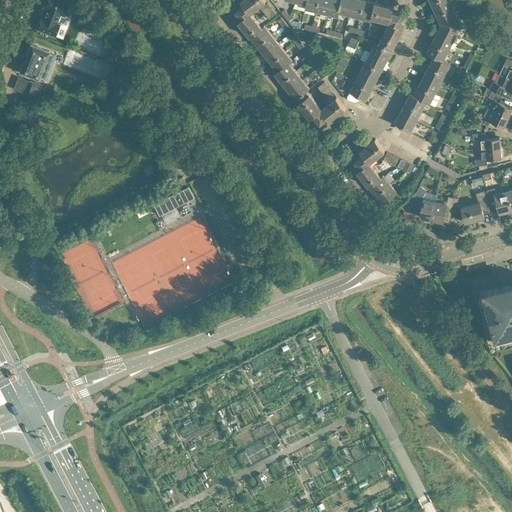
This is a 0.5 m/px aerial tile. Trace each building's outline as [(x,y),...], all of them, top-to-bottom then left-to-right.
[(41,16),(36,28),(54,35),(59,23),(57,23),(61,14),(63,14),(68,0),(66,0),(42,0),(43,2),(43,4),(42,6),(45,8),(42,17),(41,16)] [(251,13),(266,1),(265,0),(242,0),(241,1),(244,5),(236,11),(242,18),(238,21),(250,36),(262,27),(251,13)] [(316,11),(318,0),(307,0),(306,4),(305,8),(316,11)] [(327,13),(330,0),(318,0),(316,11),(327,13)] [(339,12),(341,0),(330,0),(327,13),(338,16),(339,12)] [(349,15),(353,0),(341,0),(339,12),(349,15)] [(360,17),(364,0),(353,0),(349,15),(360,17)] [(371,17),(375,3),(364,0),(360,17),(371,20),(372,17),(371,17)] [(453,7),(449,0),(440,0),(432,4),(437,14),(453,7)] [(276,13),(267,3),(261,8),(269,19),(276,13)] [(394,7),(375,3),(371,17),(372,17),(390,22),(381,39),(394,46),(404,28),(399,26),(403,19),(401,14),(393,12),(394,7)] [(458,17),(453,7),(437,14),(441,25),(458,17)] [(286,18),(289,15),(284,9),(281,12),(286,18)] [(294,22),(289,15),(286,18),(291,24),(294,22)] [(286,23),(281,17),(278,20),(283,26),(286,23)] [(461,25),(458,17),(441,25),(437,32),(453,41),(461,25)] [(371,22),(367,35),(376,38),(379,24),(371,22)] [(291,29),(286,23),(283,26),(287,32),(291,29)] [(257,45),(271,34),(264,25),(262,27),(250,36),(257,45)] [(448,50),(453,41),(437,32),(432,42),(448,50)] [(278,42),(271,34),(257,45),(264,54),(278,42)] [(299,40),(295,34),(291,36),(296,43),(299,40)] [(304,46),(299,40),(296,43),(301,49),(304,46)] [(285,51),(278,42),(264,54),(271,62),(285,51)] [(376,42),(371,52),(387,60),(392,50),(376,42)] [(443,60),(448,50),(432,42),(427,52),(434,56),(443,60)] [(30,43),(19,71),(38,79),(39,77),(46,80),(56,55),(49,52),(49,51),(30,43)] [(106,62),(117,67),(123,50),(113,46),(106,62)] [(387,60),(371,52),(365,49),(360,58),(366,61),(366,62),(382,70),(387,60)] [(292,60),(285,51),(271,62),(278,70),(278,71),(289,62),(292,60)] [(313,57),(308,51),(304,53),(309,60),(313,57)] [(450,63),(443,60),(434,56),(429,65),(445,73),(450,63)] [(318,63),(313,57),(309,60),(314,66),(318,63)] [(511,60),(507,58),(504,64),(500,73),(511,79),(511,60)] [(281,82),(296,71),(289,62),(278,71),(278,70),(274,73),(281,82)] [(382,70),(366,62),(360,71),(376,80),(382,70)] [(440,84),(445,73),(429,65),(424,75),(440,84)] [(112,83),(118,68),(114,67),(108,81),(112,83)] [(327,74),(322,68),(318,70),(323,77),(327,74)] [(288,90),(303,79),(296,71),(281,82),(288,90)] [(360,71),(355,81),(371,90),(376,80),(360,71)] [(494,81),(490,88),(493,89),(504,95),(511,98),(511,79),(500,73),(496,82),(494,81)] [(440,84),(424,75),(419,85),(435,93),(440,84)] [(371,90),(355,81),(350,78),(345,88),(350,91),(366,100),(371,90)] [(310,88),(303,79),(288,90),(296,99),(310,88)] [(30,81),(25,94),(36,98),(42,85),(30,81)] [(325,81),(318,87),(326,97),(333,92),(325,81)] [(429,104),(435,93),(419,85),(414,94),(414,95),(426,101),(426,102),(429,104)] [(489,97),(494,99),(490,109),(508,118),(511,109),(511,107),(500,102),(502,97),(491,92),(493,89),(487,87),(484,94),(489,96),(489,97)] [(421,111),(426,102),(426,101),(414,95),(414,94),(410,92),(405,103),(421,111)] [(330,121),(346,109),(337,97),(322,108),(310,93),(298,103),(310,118),(314,115),(320,123),(328,117),(330,121)] [(416,121),(421,111),(405,103),(400,112),(416,121)] [(508,118),(490,109),(486,117),(480,115),(477,121),(488,126),(491,121),(504,127),(508,118)] [(411,131),(416,121),(400,112),(395,123),(411,131)] [(474,139),(480,139),(481,149),(501,148),(500,137),(486,138),(485,133),(474,133),(474,139)] [(381,177),(381,176),(370,162),(385,150),(376,138),(360,150),(363,154),(355,160),(361,168),(357,170),(369,186),(381,177)] [(447,154),(450,146),(445,144),(442,152),(447,154)] [(502,158),(501,148),(481,149),(481,159),(475,159),(475,166),(487,165),(487,159),(502,158)] [(399,157),(387,151),(383,159),(395,165),(399,157)] [(436,175),(439,170),(430,165),(427,171),(436,175)] [(376,194),(390,183),(383,175),(381,176),(381,177),(369,186),(376,194)] [(397,192),(390,183),(376,194),(383,203),(397,192)] [(194,197),(188,186),(153,204),(159,215),(194,197)] [(511,210),(507,191),(496,194),(495,188),(487,190),(492,211),(499,209),(500,213),(511,210)] [(431,219),(435,200),(424,198),(417,190),(407,198),(417,211),(421,211),(419,216),(431,219)] [(479,202),(461,207),(465,222),(484,217),(483,214),(490,212),(484,191),(476,193),(479,202)] [(450,220),(455,197),(449,196),(448,201),(445,203),(435,200),(431,219),(443,222),(444,217),(449,218),(449,220),(450,220)] [(480,311),(490,352),(511,346),(511,281),(496,285),(497,288),(480,292),(485,309),(480,311)] [(335,414),(337,421),(343,419),(340,412),(335,414)]
